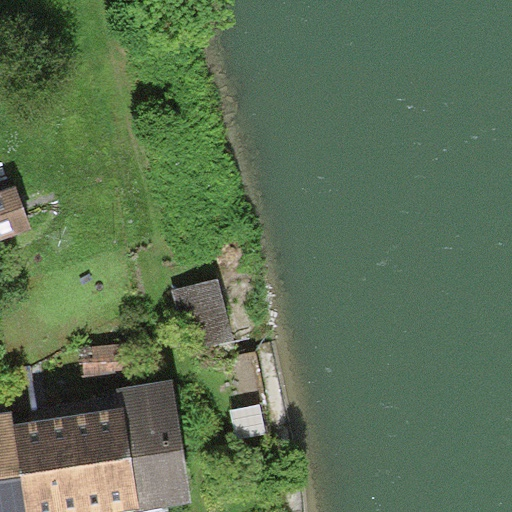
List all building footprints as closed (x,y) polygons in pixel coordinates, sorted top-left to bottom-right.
[(0,241),(27,232),(14,194),(0,198),(0,241)] [(173,291),(189,356),(235,344),(218,279),(173,291)] [(134,344),(81,349),(84,380),(137,375),(134,344)] [(123,394),(126,407),(140,510),(190,502),(172,380),(122,387),(123,394)] [(52,418),(12,424),(24,511),(125,511),(140,510),(126,407),(52,418)] [(10,410),(0,411),(0,511),(24,511),(12,424),(10,410)]
